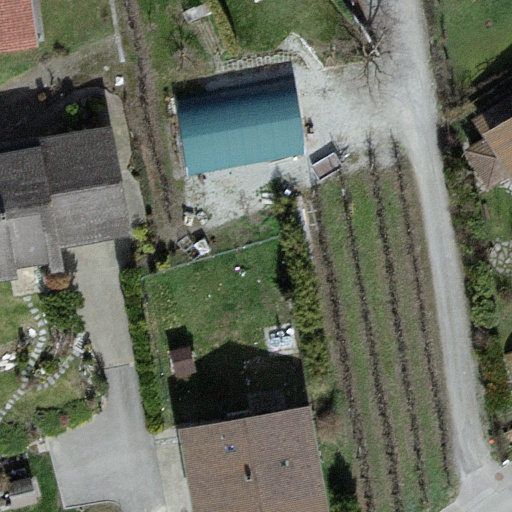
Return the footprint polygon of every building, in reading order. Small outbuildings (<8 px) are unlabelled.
[(0,0),(0,51),(40,47),(34,0),(0,0)] [(293,71),(173,96),(187,179),(309,153),(293,71)] [(511,121),(485,138),(511,180),(511,121)] [(118,131),(0,154),(0,283),(67,273),(62,248),(138,235),(118,131)] [(330,511),(310,406),(179,430),(196,511),(330,511)]
